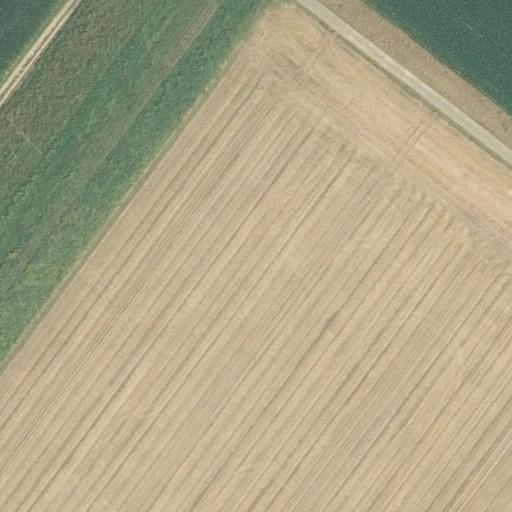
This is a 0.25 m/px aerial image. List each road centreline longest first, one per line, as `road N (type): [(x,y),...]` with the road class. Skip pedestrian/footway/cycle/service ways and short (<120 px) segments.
road 1 (track): [(306,0),(511,154)]
road 2 (track): [(78,0),(0,104)]
